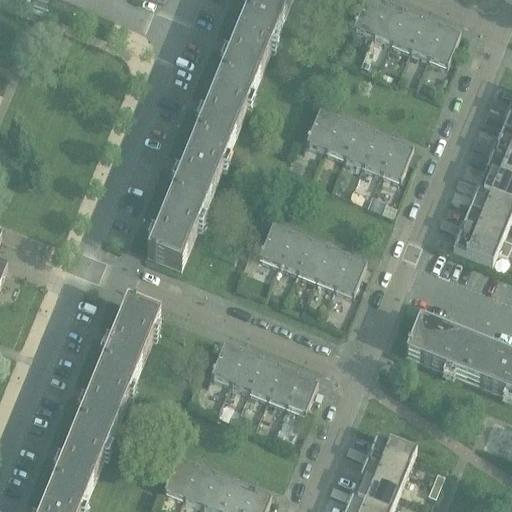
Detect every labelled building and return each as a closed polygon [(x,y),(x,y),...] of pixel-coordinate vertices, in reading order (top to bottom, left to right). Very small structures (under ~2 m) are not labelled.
[(253,0),(244,23),(278,37),(293,0),(253,0)] [(373,44),(386,11),(366,3),(356,28),(354,28),(353,31),(355,31),(353,36),(373,44)] [(373,44),(391,51),(404,19),(386,11),(373,44)] [(422,26),(404,19),(391,51),(409,59),(422,26)] [(244,23),(220,83),(254,97),(278,37),(244,23)] [(441,34),(422,26),(409,59),(428,67),(441,34)] [(460,42),(441,34),(428,67),(447,74),(460,42)] [(254,97),(220,83),(195,143),(229,157),(254,97)] [(488,113),(498,117),(501,109),(491,105),(488,113)] [(511,113),(501,109),(498,117),(508,121),(510,117),(511,113)] [(511,117),(510,117),(508,121),(502,137),(511,140),(511,117)] [(325,158),(338,126),(319,118),(309,143),(308,142),(306,146),(308,146),(306,151),(325,158)] [(325,158),(343,166),(357,134),(338,126),(325,158)] [(376,141),(357,134),(343,166),(362,174),(376,141)] [(511,140),(502,137),(495,153),(494,157),(511,164),(511,140)] [(362,174),(381,181),(394,149),(376,141),(362,174)] [(195,143),(171,203),(205,217),(229,157),(195,143)] [(485,149),(475,145),(472,153),(482,157),(485,149)] [(400,189),(413,157),(394,149),(381,181),(400,189)] [(495,153),(485,149),(482,157),(492,161),(494,157),(495,153)] [(511,164),(494,157),(492,161),(485,177),(511,187),(511,164)] [(511,187),(485,177),(479,193),(477,197),(511,211),(511,187)] [(455,193),(465,197),(469,189),(459,185),(455,193)] [(479,193),(469,189),(465,197),(475,201),(477,197),(479,193)] [(511,211),(477,197),(475,201),(469,217),(509,233),(511,224),(511,211)] [(205,217),(171,203),(146,262),(152,265),(152,266),(155,267),(155,266),(181,276),(205,217)] [(469,217),(463,233),(461,237),(508,256),(511,250),(503,247),(509,233),(469,217)] [(439,233),(449,237),(452,229),(442,224),(439,233)] [(463,233),(452,229),(449,237),(459,241),(461,237),(463,233)] [(259,265),(278,273),(291,241),(272,233),(262,258),(261,257),(259,260),(261,261),(259,265)] [(461,237),(459,241),(452,258),(492,274),(498,259),(506,263),(508,256),(461,237)] [(278,273),(296,281),(310,248),(291,241),(278,273)] [(296,281),(315,288),(328,256),(310,248),(296,281)] [(315,288),(334,296),(347,264),(328,256),(315,288)] [(353,304),(366,271),(347,264),(334,296),(353,304)] [(132,314),(126,311),(102,371),(136,385),(161,325),(135,315),(136,314),(132,313),(132,314)] [(478,351),(464,346),(419,327),(408,352),(407,352),(406,355),(407,356),(405,361),(464,385),(478,351)] [(210,384),(230,392),(243,359),(224,351),(214,376),(212,376),(211,379),(212,379),(210,384)] [(511,364),(478,351),(464,385),(511,404),(511,364)] [(243,359),(230,392),(249,399),(262,367),(243,359)] [(262,367),(249,399),(267,407),(280,375),(262,367)] [(136,385),(102,371),(77,431),(112,445),(136,385)] [(280,375),(267,407),(285,414),(299,382),(280,375)] [(299,382),(285,414),(305,422),(318,390),(299,382)] [(112,445),(77,431),(53,491),(87,505),(112,445)] [(407,481),(416,460),(376,443),(369,461),(368,464),(407,481)] [(359,456),(349,452),(346,460),(356,464),(359,456)] [(369,461),(359,456),(356,464),(366,469),(368,464),(369,461)] [(368,464),(366,469),(360,484),(399,501),(407,481),(368,464)] [(197,474),(177,466),(167,491),(165,490),(164,494),(165,494),(164,499),(184,507),(197,474)] [(203,511),(216,482),(197,474),(184,507),(196,511),(203,511)] [(432,491),(440,494),(444,483),(437,480),(432,491)] [(224,511),(234,489),(216,482),(203,511),(224,511)] [(360,484),(353,501),(351,504),(369,511),(394,511),(399,501),(360,484)] [(246,511),(252,497),(234,489),(224,511),(246,511)] [(84,511),(87,505),(53,491),(44,511),(84,511)] [(435,505),(440,494),(432,491),(428,502),(435,505)] [(343,496),(333,492),(329,500),(339,505),(343,496)] [(353,501),(343,496),(339,505),(350,509),(351,504),(353,501)] [(268,511),(271,504),(252,497),(246,511),(268,511)]
